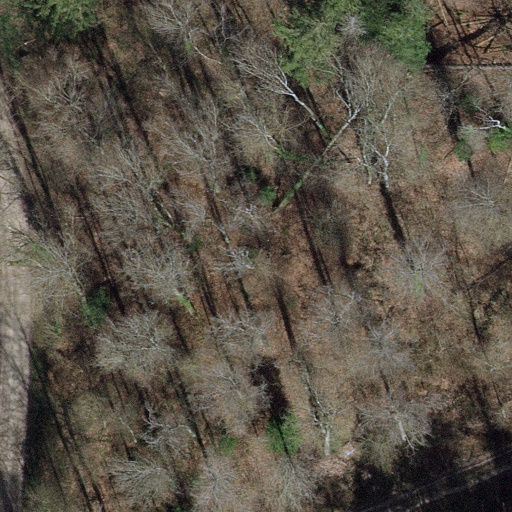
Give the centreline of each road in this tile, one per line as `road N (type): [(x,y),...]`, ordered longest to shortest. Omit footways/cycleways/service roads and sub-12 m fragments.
road 1 (track): [(0,108),(20,286),(2,511)]
road 2 (track): [(380,511),(511,453)]
